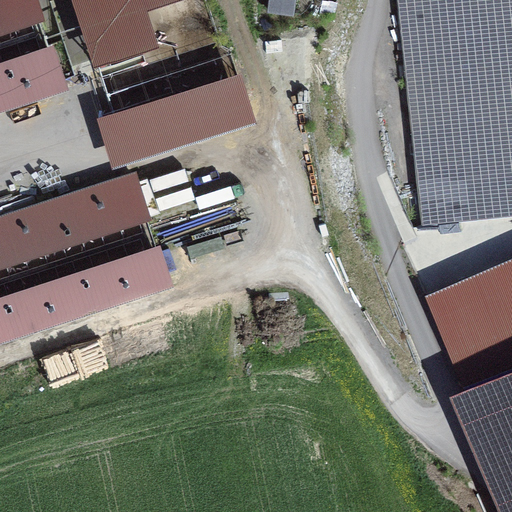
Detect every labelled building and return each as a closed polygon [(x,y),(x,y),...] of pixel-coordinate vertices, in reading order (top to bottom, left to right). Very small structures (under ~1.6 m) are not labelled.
[(0,0),(0,114),(63,94),(32,0),(0,0)] [(224,59),(204,0),(72,0),(105,98),(224,59)] [(294,0),(269,0),(268,9),(293,13),(294,0)] [(490,0),(398,0),(416,162),(507,152),(490,0)] [(0,341),(169,286),(132,172),(0,214),(0,341)] [(511,365),(465,386),(511,494),(511,365)]
